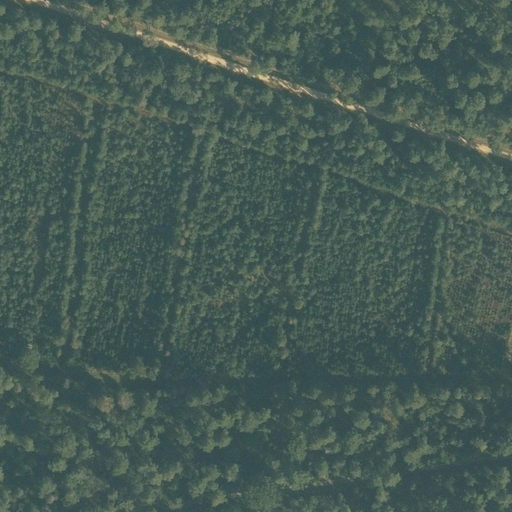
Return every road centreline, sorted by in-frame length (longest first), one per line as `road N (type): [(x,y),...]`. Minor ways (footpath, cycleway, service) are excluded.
road 1 (track): [(511,230),(0,66)]
road 2 (track): [(511,150),(53,0)]
road 3 (track): [(511,451),(97,511)]
